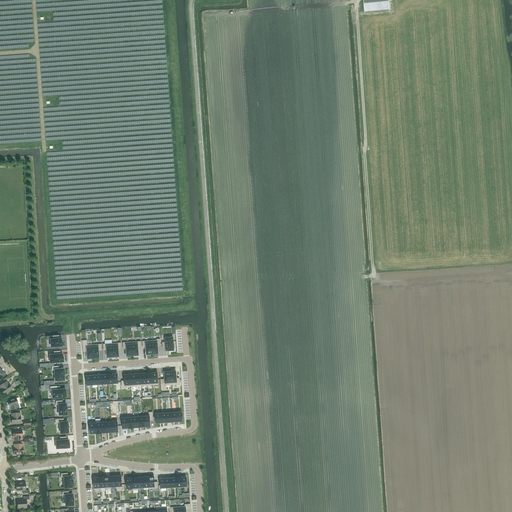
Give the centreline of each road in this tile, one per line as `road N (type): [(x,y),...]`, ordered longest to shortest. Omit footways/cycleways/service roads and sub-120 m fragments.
road 1 (residential): [(73,366),(187,359),(194,421),(189,430),(80,459)]
road 2 (track): [(356,0),(373,276)]
road 3 (residential): [(200,511),(192,466),(80,459)]
